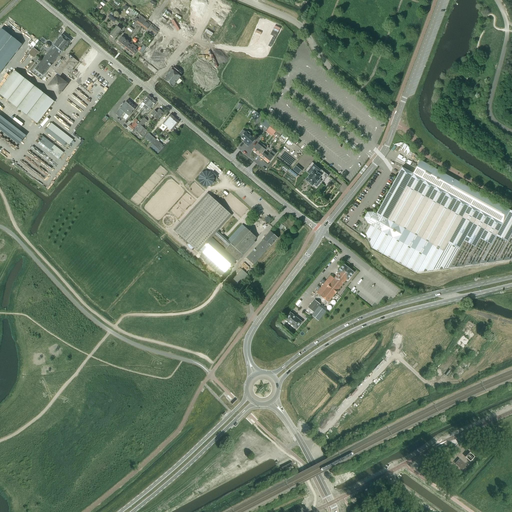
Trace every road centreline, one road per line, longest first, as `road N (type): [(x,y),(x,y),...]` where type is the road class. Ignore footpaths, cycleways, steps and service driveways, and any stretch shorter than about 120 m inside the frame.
road 1 (tertiary): [(315,228),(39,0)]
road 2 (secondary): [(511,277),(368,314),(270,374)]
road 3 (secondary): [(278,383),(356,328),(511,285)]
road 4 (unclassified): [(395,121),(334,73),(298,24),(243,0)]
road 5 (unknown): [(0,191),(22,236),(113,326)]
road 6 (secondary): [(247,393),(119,511)]
road 7 (unknown): [(250,314),(213,363),(113,326)]
road 8 (secondary): [(132,511),(254,402)]
road 9 (unknown): [(0,441),(40,414),(113,326)]
road 10 (tertiary): [(247,357),(253,328),(321,232)]
road 11 (unclassified): [(395,121),(441,0)]
road 12 (unknown): [(113,326),(127,315),(190,312),(222,281)]
